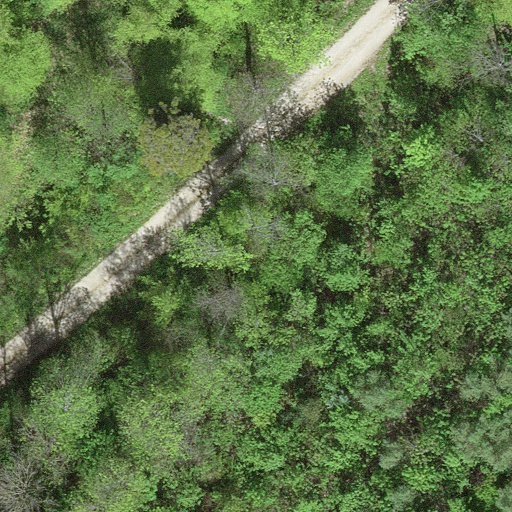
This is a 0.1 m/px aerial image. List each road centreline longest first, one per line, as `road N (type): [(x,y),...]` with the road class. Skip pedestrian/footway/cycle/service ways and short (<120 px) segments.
road 1 (track): [(0,359),(116,266),(396,0)]
road 2 (track): [(116,0),(0,180)]
